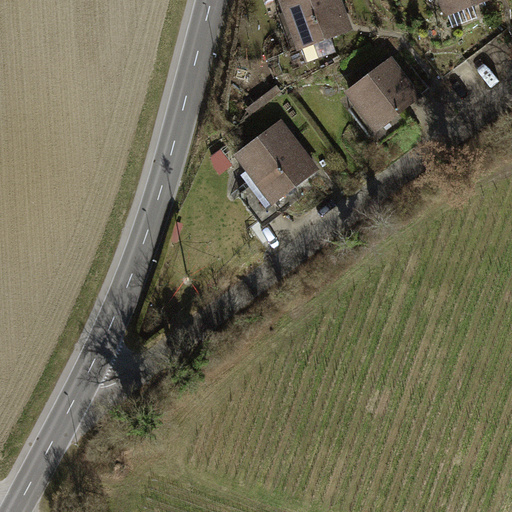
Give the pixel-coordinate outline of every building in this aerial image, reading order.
[(344,0),(278,0),(300,55),(357,33),(344,0)] [(437,0),(446,22),(501,0),(437,0)] [(396,60),(349,94),(379,135),(426,101),(396,60)] [(286,120),(234,155),(269,207),(321,172),(286,120)] [(229,149),(212,157),(223,179),(240,170),(229,149)]
